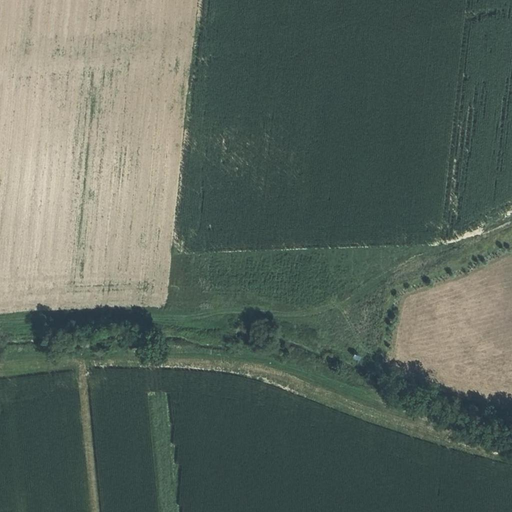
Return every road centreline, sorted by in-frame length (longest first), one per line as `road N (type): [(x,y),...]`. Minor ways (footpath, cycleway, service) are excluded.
road 1 (track): [(511,456),(259,360),(84,351),(0,359)]
road 2 (track): [(511,224),(421,253),(355,296),(307,312),(54,319)]
road 3 (track): [(84,351),(98,511)]
